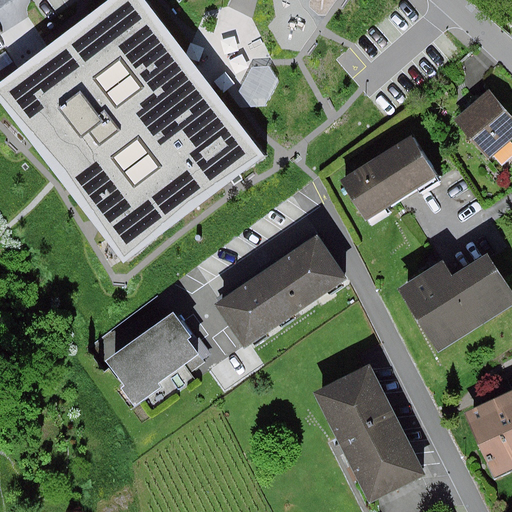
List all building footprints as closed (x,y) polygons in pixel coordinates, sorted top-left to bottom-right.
[(265,159),(143,0),(113,0),(0,81),(0,100),(124,265),(265,159)] [(511,101),(507,94),(471,119),(498,158),(511,148),(511,101)] [(437,137),(368,181),(394,222),(463,177),(437,137)] [(316,236),(214,306),(244,350),(347,280),(316,236)] [(468,265),(426,289),(463,353),(511,324),(511,260),(478,281),(468,265)] [(175,314),(101,368),(132,410),(206,356),(175,314)] [(369,365),(313,393),(368,504),(424,477),(369,365)] [(511,391),(464,414),(495,480),(511,472),(511,391)]
